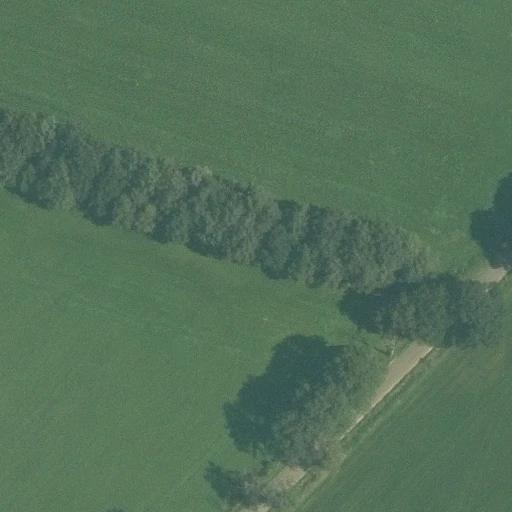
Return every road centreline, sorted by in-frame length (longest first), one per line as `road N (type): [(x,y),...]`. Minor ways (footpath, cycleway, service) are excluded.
road 1 (track): [(469,301),(0,159)]
road 2 (tertiary): [(254,511),(511,258)]
